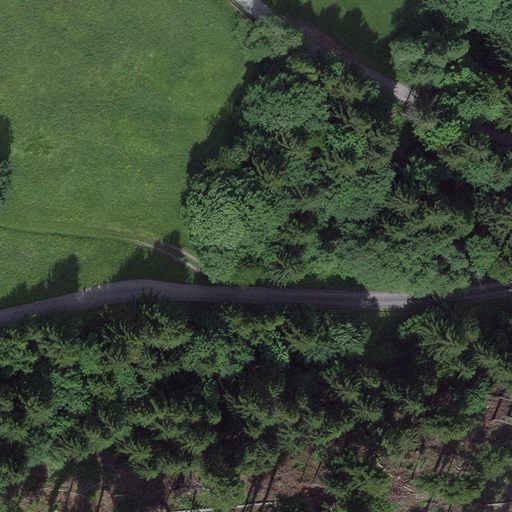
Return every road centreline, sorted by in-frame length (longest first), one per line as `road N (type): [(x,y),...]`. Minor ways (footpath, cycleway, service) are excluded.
road 1 (unclassified): [(511,287),(423,300),(107,293)]
road 2 (unclassified): [(248,0),(371,78),(511,144)]
road 3 (track): [(239,294),(167,246),(0,220)]
